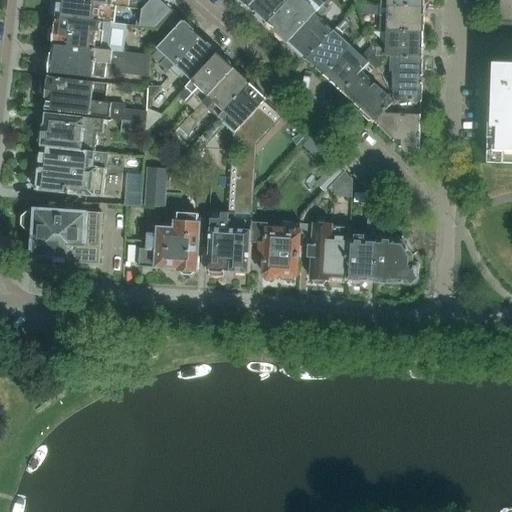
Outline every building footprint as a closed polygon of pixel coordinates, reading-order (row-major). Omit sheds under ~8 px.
[(52,0),(50,15),(58,16),(106,22),(108,6),(142,10),(151,0),(52,0)] [(151,0),(142,10),(140,26),(141,26),(155,28),(171,10),(160,0),(157,0),(151,0)] [(250,7),(249,7),(255,13),(256,12),(257,13),(255,16),(264,25),(267,22),(268,24),(269,23),(290,0),(256,0),(250,7)] [(290,0),(269,23),(274,28),(274,29),(277,31),(277,36),(281,41),(287,41),(289,43),(318,12),(317,11),(324,3),(320,0),(290,0)] [(511,0),(499,0),(499,23),(511,23),(511,0)] [(318,12),(289,43),(307,60),(333,30),(323,20),(325,18),(323,16),(328,10),(324,6),(325,4),(324,3),(317,11),(318,12)] [(381,6),(359,5),(358,5),(361,15),(380,15),(380,31),(387,31),(424,32),(425,8),(381,6)] [(171,10),(155,28),(167,39),(183,21),(171,10)] [(50,30),(49,39),(52,43),(54,43),(54,44),(103,50),(103,48),(124,50),(127,24),(106,22),(58,16),(57,25),(56,25),(56,27),(55,27),(50,30)] [(167,39),(158,49),(167,58),(161,64),(166,69),(163,72),(166,76),(167,75),(201,38),(195,32),(194,31),(193,26),(190,23),(186,23),(183,21),(167,39)] [(333,30),(307,60),(308,60),(312,64),(325,76),(351,47),(339,35),(348,25),(342,21),(333,30)] [(424,58),(424,57),(424,32),(387,31),(386,48),(376,48),(376,56),(384,57),(394,57),(424,58)] [(163,84),(160,87),(161,87),(166,92),(174,82),(179,77),(189,86),(219,54),(217,52),(216,47),(213,44),(209,45),(201,38),(167,75),(169,77),(169,78),(163,84)] [(107,64),(116,65),(115,73),(149,77),(151,55),(103,50),(54,44),(53,45),(54,45),(53,53),(52,53),(52,55),(51,56),(49,58),(48,60),(48,62),(48,65),(48,67),(49,69),(50,71),(50,73),(105,79),(107,64)] [(351,47),(325,76),(343,93),(362,72),(367,66),(365,64),(367,62),(369,63),(375,57),(376,56),(376,48),(372,46),(362,57),(357,52),(351,47)] [(179,96),(176,99),(182,105),(184,103),(194,112),(195,111),(203,103),(235,70),(235,69),(224,58),(219,54),(189,86),(179,96)] [(491,108),(489,139),(495,139),(494,163),(511,163),(511,54),(511,55),(511,66),(497,66),(496,108),(491,108)] [(376,56),(375,57),(382,73),(384,72),(384,57),(376,56)] [(375,57),(369,63),(380,74),(381,73),(382,73),(375,57)] [(422,102),(423,83),(422,83),(422,77),(423,77),(423,73),(425,71),(426,64),(424,61),(424,58),(394,57),(393,97),(395,101),(413,102),(422,102)] [(179,128),(174,134),(182,141),(187,135),(209,111),(218,119),(219,118),(250,84),(248,83),(249,78),(244,73),(240,74),(235,70),(203,103),(195,111),(194,112),(179,128)] [(362,72),(343,93),(364,112),(364,116),(369,120),(372,121),(375,123),(392,105),(394,103),(391,98),(362,72)] [(43,83),(42,92),(48,97),(47,99),(48,100),(47,110),(113,117),(112,120),(121,121),(147,123),(148,111),(125,109),(126,104),(105,102),(107,83),(96,82),(50,77),(50,80),(43,83)] [(250,84),(219,118),(235,133),(267,99),(264,96),(265,92),(261,89),(257,89),(251,84),(250,85),(250,84)] [(149,87),(148,101),(161,87),(160,87),(149,87)] [(392,105),(375,123),(378,126),(395,142),(400,147),(400,148),(403,148),(403,149),(406,153),(414,153),(419,150),(419,149),(420,148),(421,135),(421,115),(422,102),(413,102),(413,109),(408,109),(408,115),(390,114),(393,110),(392,108),(394,106),(392,105)] [(147,123),(146,131),(149,131),(156,124),(163,116),(148,110),(148,111),(147,123)] [(39,132),(39,140),(43,144),(43,147),(96,152),(97,136),(98,133),(103,133),(104,120),(47,114),(46,126),(45,126),(44,129),(39,132)] [(270,135),(252,118),(234,137),(234,146),(258,147),(270,135)] [(121,121),(120,133),(146,135),(146,131),(147,123),(121,121)] [(96,152),(43,147),(41,169),(40,169),(40,171),(39,171),(33,175),(32,184),(36,188),(37,188),(37,190),(67,194),(104,197),(108,154),(101,153),(96,152)] [(207,252),(205,271),(209,276),(225,277),(226,271),(232,271),(232,272),(249,274),(249,273),(250,273),(251,246),(252,246),(253,222),(252,222),(256,156),(238,175),(231,175),(230,214),(222,214),(222,220),(211,219),(210,252),(207,252)] [(330,170),(338,179),(345,171),(337,163),(330,170)] [(165,208),(165,205),(168,169),(148,168),(145,206),(165,208)] [(345,172),(328,189),(336,197),(352,198),(353,180),(345,172)] [(144,208),(145,176),(128,176),(127,207),(144,208)] [(197,194),(196,205),(205,205),(206,195),(197,194)] [(56,268),(56,261),(99,264),(102,213),(35,209),(35,212),(28,212),(22,217),(22,225),(27,230),(34,231),(34,235),(32,266),(56,268)] [(140,249),(139,267),(178,269),(178,270),(180,270),(184,274),(184,275),(192,275),(197,271),(198,271),(201,222),(199,222),(200,214),(178,213),(178,221),(174,220),(174,228),(157,227),(157,234),(148,234),(147,250),(140,249)] [(349,232),(346,280),(347,280),(348,280),(350,280),(354,286),(361,286),(366,281),(368,281),(368,280),(375,281),(380,216),(380,215),(369,214),(368,233),(349,232)] [(419,264),(413,255),(401,237),(385,236),(388,231),(389,217),(380,216),(375,281),(375,282),(396,284),(396,283),(413,284),(419,279),(419,264)] [(253,222),(252,246),(255,246),(255,260),(264,261),(264,274),(267,279),(275,280),(279,276),(281,276),(285,280),(292,281),(297,277),(298,276),(300,247),(302,247),(303,224),(302,224),(302,223),(282,222),(282,227),(269,226),(269,223),(253,222)] [(330,279),(346,280),(349,232),(350,227),(334,226),(335,224),(313,223),(313,225),(303,224),(302,247),(308,247),(308,258),(312,259),(311,279),(313,279),(316,284),(324,284),(327,280),(330,280),(330,279)]
